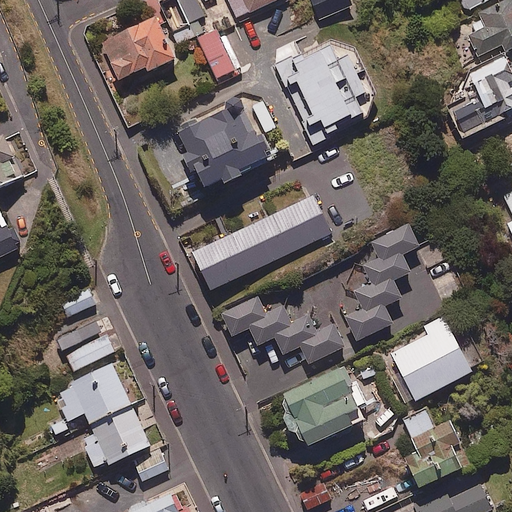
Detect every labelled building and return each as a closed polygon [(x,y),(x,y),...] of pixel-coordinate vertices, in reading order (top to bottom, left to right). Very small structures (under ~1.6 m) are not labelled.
[(206,18),(197,0),(174,0),(161,6),(180,46),(195,38),(189,26),(206,18)] [(289,0),(230,0),(240,21),(289,0)] [(463,0),(468,11),(495,0),(463,0)] [(511,2),(482,15),(489,30),(471,37),(480,60),(503,50),(507,58),(511,55),(511,2)] [(178,66),(158,24),(105,49),(123,86),(149,74),(151,79),(178,66)] [(237,72),(218,33),(199,42),(218,81),(237,72)] [(339,62),(333,47),(279,69),(288,90),(301,85),(309,105),(300,108),(316,147),(340,138),(338,132),(365,121),(359,105),(376,99),(358,54),(339,62)] [(511,119),(511,74),(506,61),(472,75),(483,102),(456,113),(466,138),(511,119)] [(268,158),(241,99),(227,105),(230,111),(180,135),(206,189),(224,181),(227,186),(244,178),(240,171),(268,158)] [(0,194),(26,181),(6,140),(0,143),(0,194)] [(333,236),(314,198),(194,257),(213,296),(333,236)] [(0,215),(0,263),(24,253),(15,232),(9,235),(0,215)] [(439,237),(419,247),(428,266),(448,256),(439,237)] [(465,287),(453,263),(430,274),(442,298),(465,287)] [(269,283),(220,306),(238,345),(255,337),(262,350),(281,341),(287,355),(302,348),(310,364),(355,343),(344,318),(326,326),(313,314),(300,320),(290,299),(278,304),(269,283)] [(96,309),(90,288),(61,297),(67,318),(96,309)] [(470,368),(442,313),(422,323),(426,331),(389,350),(400,371),(390,376),(404,402),(470,368)] [(116,355),(109,339),(67,357),(74,373),(116,355)] [(361,415),(335,361),(273,391),(301,449),(320,440),(317,435),(361,415)] [(153,452),(113,366),(57,392),(72,424),(87,417),(100,445),(86,451),(98,478),(153,452)] [(432,422),(426,408),(403,418),(416,447),(401,454),(416,486),(442,474),(441,472),(459,463),(448,440),(457,437),(447,416),(432,422)] [(160,452),(132,466),(143,489),(172,475),(160,452)] [(480,511),(493,506),(483,486),(459,499),(453,496),(421,511),(480,511)] [(129,511),(189,511),(187,506),(184,508),(174,488),(129,511)]
